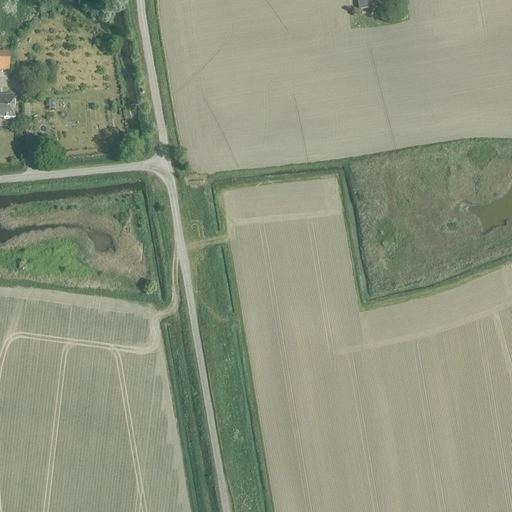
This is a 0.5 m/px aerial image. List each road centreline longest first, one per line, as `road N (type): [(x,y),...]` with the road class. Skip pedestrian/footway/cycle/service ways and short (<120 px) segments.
road 1 (unclassified): [(225,511),(166,164)]
road 2 (unclassified): [(0,179),(166,164)]
road 3 (unclassified): [(166,164),(140,0)]
